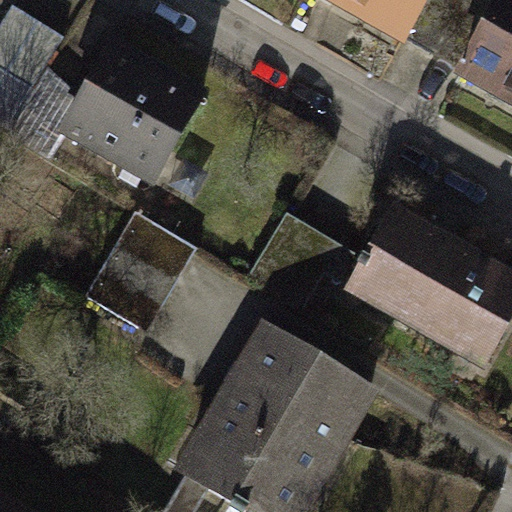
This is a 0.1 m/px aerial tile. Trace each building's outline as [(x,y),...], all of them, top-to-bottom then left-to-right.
[(333,0),(419,50),(448,0),(333,0)] [(511,0),(471,77),(511,98),(511,0)] [(0,121),(17,132),(73,37),(18,5),(0,35),(0,121)] [(123,51),(79,131),(168,180),(212,101),(123,51)] [(137,214),(93,298),(158,332),(202,247),(137,214)] [(511,273),(399,217),(376,262),(353,307),(501,381),(511,359),(511,273)] [(268,330),(167,511),(223,511),(237,487),(282,511),(323,511),(388,396),(268,330)] [(30,511),(0,495),(0,511),(30,511)]
